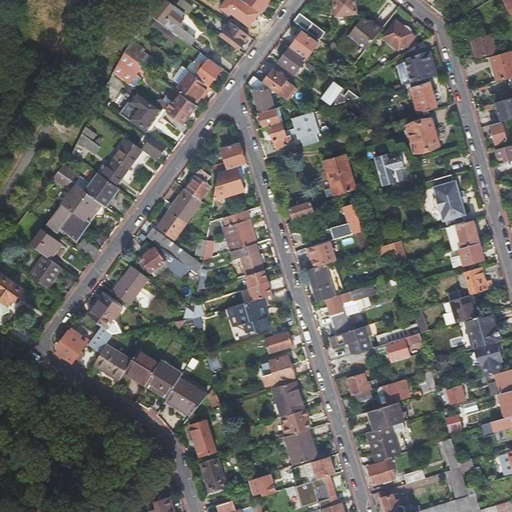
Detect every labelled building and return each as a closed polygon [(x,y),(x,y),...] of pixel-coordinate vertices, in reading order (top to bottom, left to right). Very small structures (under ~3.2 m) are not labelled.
[(177,0),(175,3),(188,13),(191,8),(181,0),(177,0)] [(242,0),(247,4),(260,13),(268,0),(242,0)] [(268,0),(260,13),(262,14),(272,0),(268,0)] [(333,0),(336,17),(358,14),(356,0),(333,0)] [(511,7),(511,0),(503,0),(506,9),(511,7)] [(171,29),(170,30),(176,35),(191,46),(196,39),(177,25),(183,17),(181,16),(183,13),(167,1),(154,17),(171,29)] [(211,12),(220,18),(223,14),(230,19),(235,13),(219,2),(211,12)] [(252,28),(262,14),(260,13),(247,4),(238,18),(252,28)] [(362,13),(345,33),(364,49),(381,29),(362,13)] [(220,18),(228,24),(229,22),(231,19),(230,19),(223,14),(220,18)] [(313,24),(300,14),(294,22),(307,32),(319,41),(325,33),(313,24)] [(170,30),(156,20),(151,27),(171,42),(176,35),(170,30)] [(239,50),(249,36),(232,24),(230,22),(229,22),(228,24),(227,24),(230,26),(222,37),(239,50)] [(406,47),(415,37),(396,22),(383,38),(398,50),(403,44),(406,47)] [(295,41),(290,48),(307,59),(318,44),(300,30),(294,39),(295,41)] [(477,58),(496,53),(491,35),(472,40),(477,58)] [(132,40),(124,53),(142,66),(145,68),(152,59),(139,49),(141,47),(135,42),(132,40)] [(427,52),(421,43),(408,51),(412,57),(415,56),(416,59),(413,59),(405,62),(411,84),(435,77),(427,52)] [(206,45),(201,51),(220,66),(225,60),(206,45)] [(307,59),(290,48),(279,63),(295,75),(307,59)] [(204,64),(208,58),(201,52),(193,63),(197,66),(201,61),(204,64)] [(511,77),(511,56),(511,52),(490,58),(496,82),(505,79),(511,78),(511,77)] [(124,53),(117,66),(133,77),(142,66),(124,53)] [(195,77),(208,86),(208,87),(222,68),(208,58),(204,64),(201,61),(197,66),(193,63),(191,63),(185,70),(189,73),(195,77)] [(152,59),(145,68),(149,71),(156,62),(152,59)] [(117,66),(113,73),(129,84),(133,77),(117,66)] [(276,94),(286,101),(287,102),(297,90),(285,82),(286,80),(273,70),(263,84),(267,87),(268,88),(275,93),(276,94)] [(208,86),(189,73),(177,88),(196,103),(208,87),(208,86)] [(260,114),(270,111),(264,90),(267,87),(263,84),(253,77),(248,83),(257,91),(253,93),(260,114)] [(327,103),(332,107),(350,101),(359,98),(354,94),(350,91),(345,98),(341,95),(345,90),(335,82),(322,99),(327,103)] [(410,89),(417,114),(438,109),(430,83),(410,89)] [(350,91),(354,94),(357,90),(351,85),(348,90),(350,91)] [(160,99),(156,104),(163,109),(183,124),(196,106),(171,87),(166,96),(173,100),(169,106),(160,99)] [(156,104),(137,90),(129,102),(137,108),(129,119),(146,132),(151,125),(154,120),(163,109),(156,104)] [(511,98),(495,103),(501,122),(511,119),(511,98)] [(137,108),(129,102),(121,113),(129,119),(137,108)] [(260,114),(264,128),(269,127),(280,123),(276,109),(270,111),(260,114)] [(305,115),(291,120),(295,132),(316,126),(314,119),(322,116),(320,111),(305,115)] [(414,153),(439,146),(431,120),(407,126),(414,153)] [(280,123),(269,127),(272,136),(269,137),(271,143),(274,142),(276,149),(292,144),(290,136),(287,137),(282,122),(280,123)] [(501,122),(491,125),(496,144),(507,142),(502,126),(501,122)] [(85,127),(82,134),(92,141),(96,135),(85,127)] [(82,134),(72,154),(78,159),(87,148),(104,161),(105,159),(109,162),(113,157),(92,141),(82,134)] [(167,147),(155,137),(146,149),(158,159),(167,147)] [(142,150),(128,140),(115,158),(129,168),(142,150)] [(222,148),(228,170),(246,164),(239,143),(222,148)] [(511,145),(495,150),(497,159),(503,157),(504,162),(511,159),(511,145)] [(334,196),(355,189),(345,154),(324,160),(334,196)] [(399,169),(403,168),(401,157),(389,160),(387,154),(373,159),(381,186),(402,180),(399,169)] [(104,165),(97,173),(98,174),(115,186),(129,168),(115,158),(107,167),(104,165)] [(62,167),(58,172),(67,179),(71,174),(62,167)] [(186,190),(200,201),(211,186),(206,183),(211,176),(202,170),(186,190)] [(58,172),(52,180),(62,187),(65,183),(71,187),(73,184),(67,179),(58,172)] [(115,186),(98,174),(85,192),(88,194),(108,209),(113,202),(115,196),(118,192),(120,190),(115,186)] [(453,182),(451,175),(434,180),(436,187),(434,188),(437,198),(435,202),(436,208),(441,211),(444,221),(445,221),(448,228),(456,226),(465,223),(463,216),(465,215),(461,202),(465,201),(463,193),(459,194),(455,182),(453,182)] [(219,183),(218,183),(214,210),(222,211),(225,191),(223,190),(224,184),(225,184),(226,178),(220,177),(219,183)] [(77,186),(63,204),(85,220),(86,219),(98,204),(99,203),(87,195),(88,194),(85,192),(77,186)] [(188,224),(203,203),(200,201),(186,190),(184,189),(169,210),(170,211),(164,219),(163,219),(158,227),(175,239),(187,223),(188,224)] [(293,208),(311,203),(309,196),(291,202),(293,208)] [(314,213),(311,203),(293,208),(289,209),(293,220),(314,213)] [(63,204),(47,226),(57,234),(62,227),(67,231),(66,232),(76,240),(79,236),(80,235),(90,222),(86,219),(85,220),(63,204)] [(102,207),(98,204),(86,219),(90,222),(102,207)] [(353,235),(362,232),(353,205),(344,208),(349,225),(328,231),(309,237),(312,248),(344,238),(353,235)] [(250,220),(247,211),(225,218),(227,226),(224,227),(231,252),(239,249),(256,244),(252,231),(249,232),(248,229),(251,228),(248,221),(250,220)] [(473,221),(465,223),(456,226),(462,249),(480,244),(473,221)] [(456,226),(448,228),(447,229),(453,251),(459,250),(462,249),(456,226)] [(33,236),(21,227),(16,233),(28,242),(33,236)] [(153,229),(147,237),(159,246),(191,269),(201,276),(203,265),(195,260),(153,229)] [(42,231),(31,246),(45,256),(50,260),(61,245),(42,231)] [(369,251),(363,232),(362,232),(353,235),(354,240),(358,239),(362,253),(369,251)] [(93,260),(99,251),(95,248),(94,249),(83,240),(77,248),(89,256),(88,257),(93,260)] [(199,241),(195,260),(203,265),(204,261),(207,242),(199,241)] [(214,243),(207,242),(204,261),(219,256),(218,251),(212,251),(214,243)] [(407,264),(400,242),(393,244),(395,252),(400,266),(407,264)] [(244,265),(247,276),(264,270),(256,244),(239,249),(231,252),(234,260),(239,258),(241,265),(244,265)] [(395,252),(393,244),(375,249),(377,257),(395,252)] [(484,261),(480,244),(462,249),(459,250),(461,256),(464,266),(484,261)] [(191,269),(159,246),(141,258),(143,260),(150,271),(151,272),(165,263),(168,267),(171,271),(183,279),(191,269)] [(310,267),(323,263),(319,248),(305,252),(310,267)] [(45,256),(30,276),(47,289),(62,268),(50,260),(45,256)] [(464,266),(461,256),(451,258),(454,268),(464,266)] [(150,271),(143,260),(140,263),(144,269),(146,268),(149,273),(150,271)] [(334,262),(308,270),(318,302),(326,300),(344,294),(343,291),(340,292),(339,288),(334,289),(328,270),(335,267),(334,262)] [(165,263),(151,272),(154,277),(168,267),(165,263)] [(129,305),(148,278),(132,266),(113,293),(129,305)] [(485,282),(481,268),(465,272),(471,295),(472,295),(493,289),(490,281),(485,282)] [(402,276),(400,269),(393,271),(395,278),(402,276)] [(248,281),(250,288),(268,282),(264,270),(247,276),(249,281),(248,281)] [(11,307),(8,305),(12,299),(14,301),(21,291),(3,278),(0,282),(0,314),(9,310),(11,307)] [(268,282),(250,288),(252,294),(253,294),(255,299),(262,297),(272,294),(268,282)] [(414,287),(406,289),(413,312),(421,310),(414,287)] [(364,288),(344,294),(326,300),(336,333),(349,329),(342,304),(366,296),(364,288)] [(103,296),(88,315),(102,325),(108,330),(123,311),(103,296)] [(472,307),(469,296),(450,301),(456,323),(465,320),(475,317),(472,307)] [(262,297),(255,299),(255,300),(253,301),(252,300),(228,308),(234,327),(235,327),(244,324),(247,332),(247,333),(248,333),(255,331),(259,333),(270,329),(266,316),(268,315),(265,306),(262,297)] [(196,305),(195,313),(194,318),(204,315),(201,303),(196,305)] [(194,318),(195,313),(187,307),(184,319),(184,320),(186,320),(194,318)] [(421,310),(413,312),(416,323),(420,333),(427,331),(421,310)] [(497,328),(492,312),(489,314),(493,329),(497,328)] [(489,314),(478,317),(475,317),(465,320),(471,339),(472,339),(476,338),(477,344),(478,348),(497,343),(497,341),(501,340),(497,328),(493,329),(489,314)] [(181,329),(186,320),(184,320),(176,322),(181,329)] [(420,333),(416,323),(383,334),(387,344),(420,333)] [(235,327),(247,332),(244,324),(235,327)] [(106,344),(113,333),(108,330),(102,325),(90,341),(87,345),(100,354),(105,346),(106,344)] [(365,327),(352,331),(353,333),(332,339),(335,347),(350,342),(353,354),(371,349),(365,327)] [(85,343),(74,335),(68,332),(58,348),(59,352),(72,362),(75,357),(80,360),(84,353),(80,350),(84,344),(85,343)] [(289,332),(269,338),(274,352),(293,347),(289,332)] [(87,345),(90,341),(81,335),(80,337),(76,333),(74,335),(85,343),(84,344),(87,346),(87,345)] [(420,333),(387,344),(375,347),(378,356),(390,353),(393,362),(415,356),(414,353),(408,354),(406,345),(422,340),(420,333)] [(498,345),(497,343),(478,348),(474,349),(473,349),(474,352),(472,355),(473,359),(481,364),(482,368),(485,377),(496,374),(503,372),(500,362),(499,358),(502,358),(500,352),(498,345)] [(112,350),(105,346),(100,354),(95,363),(109,372),(108,374),(114,378),(119,381),(124,372),(132,360),(113,348),(112,350)] [(146,386),(159,364),(137,351),(132,360),(124,372),(146,386)] [(216,353),(206,356),(210,370),(220,367),(216,353)] [(263,376),(266,385),(294,377),(297,374),(295,368),(292,368),(288,356),(268,362),(268,363),(261,365),(262,369),(261,369),(263,376)] [(95,363),(94,365),(106,373),(108,374),(109,372),(95,363)] [(180,378),(159,364),(146,386),(167,398),(180,378)] [(511,390),(511,369),(503,372),(496,374),(501,393),(511,390)] [(437,391),(431,372),(424,374),(428,386),(422,387),(424,395),(437,391)] [(353,396),(371,390),(369,382),(366,383),(364,374),(348,379),(353,396)] [(208,394),(180,378),(167,398),(166,400),(176,407),(178,405),(192,414),(208,394)] [(410,397),(405,380),(400,381),(383,387),(387,404),(410,397)] [(296,381),(272,388),(278,405),(283,404),(286,415),(289,414),(294,412),(304,409),(296,381)] [(216,385),(208,394),(212,408),(222,405),(222,404),(216,385)] [(387,404),(383,387),(377,389),(382,405),(387,404)] [(449,405),(465,401),(461,387),(445,391),(449,405)] [(353,396),(351,397),(353,404),(373,397),(371,390),(353,396)] [(511,416),(511,390),(501,393),(498,394),(505,418),(511,416)] [(492,396),(458,406),(459,409),(461,416),(495,406),(492,396)] [(406,422),(400,403),(367,413),(373,432),(392,426),(395,425),(406,422)] [(278,405),(281,416),(282,416),(286,415),(283,404),(278,405)] [(291,434),(309,429),(311,428),(307,417),(309,416),(306,409),(304,409),(294,412),(289,414),(286,415),(282,416),(284,424),(282,424),(286,436),(291,434)] [(453,416),(445,418),(450,434),(465,429),(461,416),(459,409),(451,411),(453,416)] [(511,416),(505,418),(481,425),(484,436),(494,434),(494,431),(511,426),(511,416)] [(189,426),(195,443),(199,456),(216,451),(212,438),(206,420),(189,426)] [(403,454),(395,425),(392,426),(400,455),(403,454)] [(373,432),(367,434),(370,443),(372,442),(379,462),(385,459),(391,458),(400,455),(392,426),(373,432)] [(286,436),(295,465),(317,458),(309,429),(291,434),(286,436)] [(451,439),(442,442),(447,455),(455,453),(451,439)] [(372,442),(370,443),(376,462),(379,462),(372,442)] [(504,475),(511,472),(511,452),(510,453),(499,455),(504,475)] [(458,462),(455,453),(447,455),(451,470),(460,467),(458,462)] [(227,487),(218,457),(199,463),(209,493),(227,487)] [(317,479),(330,475),(335,473),(330,457),(304,465),(306,470),(314,468),(314,471),(317,479)] [(394,469),(391,458),(385,459),(386,462),(368,468),(374,485),(395,478),(393,470),(394,469)] [(471,459),(458,462),(460,467),(461,472),(473,469),(471,459)] [(460,467),(451,470),(448,471),(456,500),(468,496),(466,489),(461,472),(460,467)] [(314,468),(306,470),(310,481),(312,481),(317,479),(314,471),(314,468)] [(282,483),(284,489),(296,486),(293,475),(291,469),(287,471),(288,473),(285,474),(287,480),(285,481),(285,482),(282,483)] [(404,475),(407,484),(425,478),(422,470),(404,475)] [(270,474),(259,478),(258,478),(258,479),(249,482),(253,496),(262,493),(263,496),(276,492),(270,474)] [(473,487),(466,489),(468,496),(456,500),(422,511),(418,511),(461,511),(479,507),(475,495),(473,487)] [(321,488),(315,490),(318,502),(320,502),(324,500),(321,488)] [(380,500),(384,511),(398,511),(397,507),(400,506),(398,501),(395,502),(393,495),(380,500)] [(149,511),(173,511),(170,498),(155,503),(156,509),(149,511)] [(258,498),(253,499),(255,506),(256,508),(257,511),(262,511),(263,511),(258,498)] [(257,511),(256,508),(251,509),(251,511),(241,511),(241,509),(236,510),(233,500),(216,505),(218,511),(257,511)] [(511,511),(511,501),(480,511),(511,511)] [(338,504),(322,509),(322,511),(344,511),(342,502),(338,504)]
